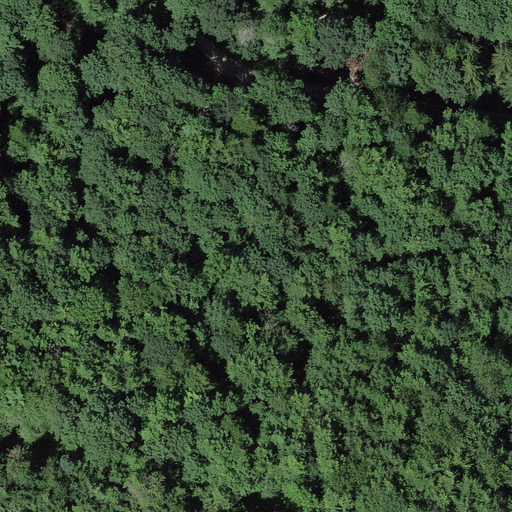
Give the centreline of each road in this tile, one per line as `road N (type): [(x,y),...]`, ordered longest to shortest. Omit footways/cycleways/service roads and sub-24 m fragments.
road 1 (track): [(164,0),(216,59),(254,80),(511,120)]
road 2 (track): [(254,511),(0,432)]
